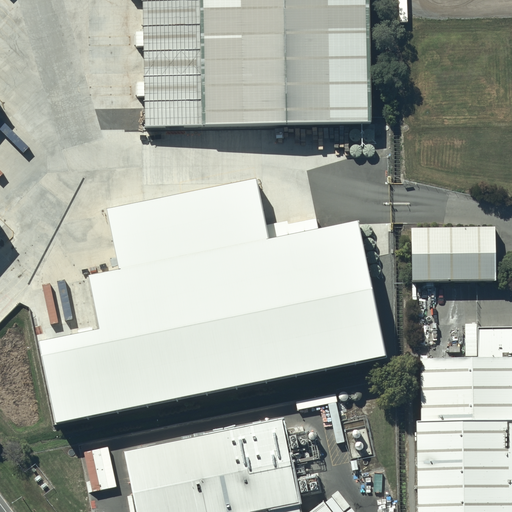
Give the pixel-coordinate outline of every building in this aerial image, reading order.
[(144,0),(149,133),(373,132),(368,0),(144,0)] [(18,100),(0,108),(0,111),(3,118),(21,108),(18,100)] [(83,179),(23,107),(0,125),(0,220),(1,222),(16,209),(28,223),(83,179)] [(374,175),(365,175),(366,184),(362,184),(363,193),(382,192),(382,190),(382,185),(386,185),(385,175),(383,175),(383,168),(374,168),(374,175)] [(472,172),(464,171),(463,193),(471,194),(472,172)] [(266,236),(253,176),(107,205),(120,268),(91,274),(103,333),(43,345),(57,416),(380,351),(353,218),(266,236)] [(40,243),(46,238),(49,242),(66,230),(50,208),(37,218),(38,218),(19,233),(25,241),(24,242),(27,246),(28,245),(32,250),(41,244),(40,243)] [(495,231),(412,231),(412,286),(495,286),(495,231)] [(479,354),(426,354),(426,422),(417,422),(416,511),(511,511),(511,323),(479,324),(479,354)] [(288,405),(290,414),(330,406),(328,398),(288,405)] [(300,511),(281,419),(125,451),(138,511),(300,511)] [(389,510),(383,471),(363,474),(369,509),(375,508),(376,511),(379,511),(389,510)] [(105,511),(99,480),(90,482),(96,511),(105,511)] [(331,511),(323,500),(307,511),(331,511)]
